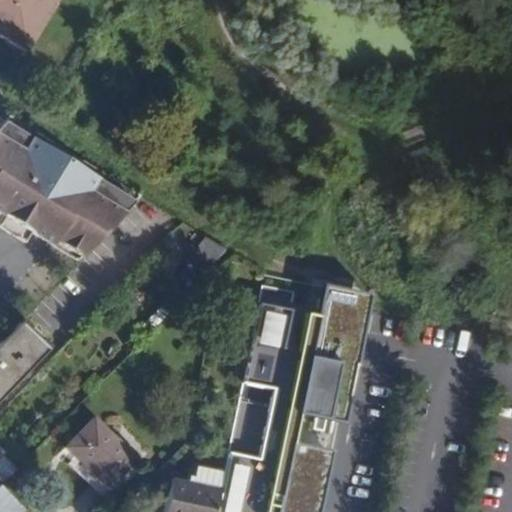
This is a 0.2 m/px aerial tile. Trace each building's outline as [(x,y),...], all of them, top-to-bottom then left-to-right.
[(0,0),(0,46),(26,62),(42,37),(39,35),(60,0),(0,0)] [(8,113),(0,121),(0,227),(23,242),(29,231),(75,260),(139,194),(8,113)] [(163,249),(210,274),(225,247),(178,222),(163,249)] [(327,283),(324,299),(361,306),(338,418),(350,420),(375,293),(327,283)] [(212,511),(319,511),(333,445),(298,438),(304,411),(322,415),(320,426),(329,428),(331,417),(338,418),(361,306),(324,299),(321,315),(309,312),(301,352),(280,348),(288,308),(254,302),(220,477),(212,511)] [(15,324),(0,339),(0,384),(4,380),(9,383),(42,348),(15,324)] [(4,380),(0,384),(0,392),(9,383),(4,380)] [(65,445),(74,454),(108,485),(135,457),(92,416),(65,445)] [(324,511),(338,446),(333,445),(319,511),(324,511)] [(108,485),(74,454),(68,462),(101,492),(108,485)] [(162,508),(179,511),(212,511),(220,477),(172,467),(162,508)] [(0,511),(22,511),(26,508),(0,483),(0,511)]
